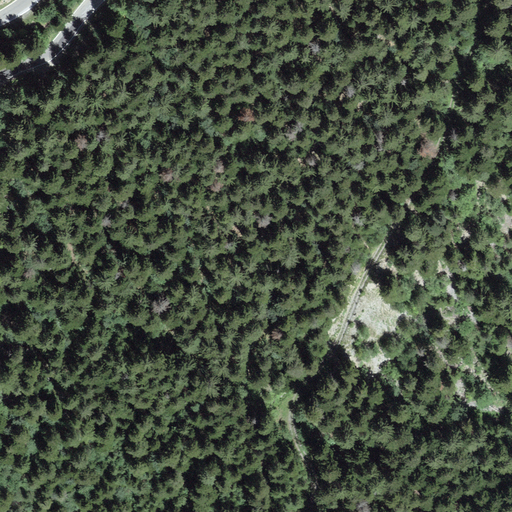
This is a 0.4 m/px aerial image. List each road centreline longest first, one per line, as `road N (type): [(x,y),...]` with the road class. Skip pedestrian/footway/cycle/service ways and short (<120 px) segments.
road 1 (track): [(309,511),(307,458),(287,416),(294,395),(328,359),(434,159),(489,0)]
road 2 (unclassified): [(0,81),(57,43),(95,0)]
